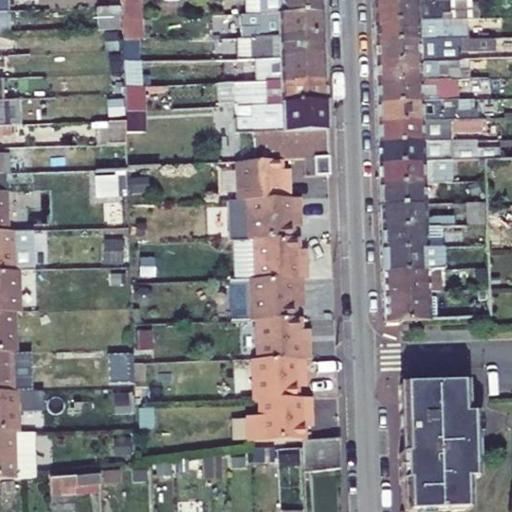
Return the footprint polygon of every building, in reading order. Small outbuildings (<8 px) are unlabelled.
[(41,0),(0,0),(0,12),(10,12),(42,11),(41,0)] [(140,18),(139,0),(122,0),(122,7),(123,19),(140,18)] [(245,0),(247,15),(324,11),(323,0),(245,0)] [(442,15),(451,15),(450,1),(374,2),(374,23),(442,21),(442,15)] [(123,28),(123,19),(122,7),(111,7),(99,8),(99,29),(123,28)] [(240,15),(242,38),(252,38),(325,35),(324,11),(247,15),(240,15)] [(0,33),(11,33),(10,12),(0,12),(0,33)] [(141,41),(140,18),(123,19),(123,28),(123,42),(141,41)] [(468,26),(442,26),(442,21),(374,23),(375,43),(468,40),(468,26)] [(503,39),(503,27),(488,27),(488,40),(494,39),(503,39)] [(325,35),(252,38),(253,61),(326,58),(325,35)] [(494,39),(488,40),(468,40),(375,43),(376,63),(421,62),(420,50),(460,49),(460,50),(495,50),(494,39)] [(246,49),(236,49),(236,53),(237,61),(245,61),(246,61),(246,49)] [(460,50),(460,49),(420,50),(421,62),(461,60),(460,50)] [(237,61),(236,53),(221,53),(221,61),(237,61)] [(246,61),(245,61),(246,83),(326,79),(326,58),(253,61),(246,61)] [(469,60),(461,60),(421,62),(421,70),(469,69),(469,60)] [(139,89),(140,88),(139,62),(124,62),(124,74),(125,89),(139,89)] [(469,69),(421,70),(421,62),(376,63),(377,84),(457,82),(481,80),(480,69),(469,69)] [(233,84),(234,107),(252,106),(327,102),(326,79),(246,83),(233,84)] [(440,102),(458,102),(457,82),(377,84),(378,104),(440,102)] [(0,100),(9,100),(30,100),(29,84),(0,84),(0,100)] [(140,111),(139,89),(125,89),(126,97),(126,112),(140,111)] [(0,125),(9,125),(9,100),(0,100),(0,125)] [(236,119),(236,134),(261,133),(262,161),(303,159),(329,157),(327,102),(252,106),(253,118),(236,119)] [(458,110),(440,111),(440,102),(378,104),(378,123),(458,122),(458,110)] [(133,112),(134,130),(150,130),(149,111),(133,112)] [(107,122),(108,145),(127,145),(126,121),(107,122)] [(499,133),(499,121),(458,122),(378,123),(379,145),(442,143),(441,129),(455,129),(456,134),(499,133)] [(0,135),(11,135),(10,125),(9,125),(0,125),(0,135)] [(454,150),(453,142),(442,143),(379,145),(380,165),(441,162),(466,161),(468,161),(483,161),(497,160),(496,151),(479,151),(479,148),(454,150)] [(127,149),(114,150),(115,168),(128,168),(127,149)] [(0,154),(0,173),(10,173),(9,154),(0,154)] [(304,177),(330,176),(329,157),(303,159),(304,177)] [(249,201),(289,200),(288,183),(281,183),(281,173),(281,161),(238,163),(239,201),(249,201)] [(441,162),(380,165),(381,185),(425,184),(437,184),(463,182),(468,182),(468,161),(466,161),(441,162)] [(99,174),(100,196),(123,195),(122,173),(99,174)] [(463,182),(437,184),(437,191),(463,190),(463,182)] [(425,184),(381,185),(382,206),(426,204),(425,184)] [(0,232),(9,232),(8,192),(0,191),(0,232)] [(295,227),(295,217),(302,217),(301,199),(289,200),(249,201),(250,241),(255,241),(295,240),(295,227)] [(484,202),(466,202),(466,226),(485,225),(484,202)] [(442,227),(449,227),(451,226),(454,226),(454,216),(434,217),(430,219),(426,220),(426,204),(382,206),(382,229),(442,227)] [(382,229),(383,251),(428,249),(442,248),(442,227),(382,229)] [(0,272),(16,273),(14,232),(9,232),(0,232),(0,272)] [(303,280),(308,279),(308,262),(301,262),(301,252),(300,239),(295,240),(255,241),(256,281),(303,280)] [(250,241),(235,242),(236,282),(251,281),(256,281),(255,241),(250,241)] [(428,249),(383,251),(384,273),(441,271),(443,271),(442,248),(428,249)] [(441,271),(384,273),(385,295),(430,293),(442,292),(441,271)] [(22,312),(21,273),(16,273),(0,272),(0,313),(17,313),(22,312)] [(297,308),(297,297),(304,297),(303,280),(256,281),(251,281),(252,321),(257,321),(298,320),(297,308)] [(430,293),(385,295),(386,324),(431,322),(437,321),(436,304),(430,304),(430,293)] [(18,353),(17,313),(0,313),(0,353),(13,353),(18,353)] [(306,360),(311,360),(311,342),(304,342),(303,332),(303,320),(298,320),(257,321),(259,361),(306,360)] [(13,353),(0,353),(0,393),(14,393),(13,353)] [(300,388),(300,377),(306,377),(306,360),(259,361),(253,361),(254,401),(260,401),(300,400),(300,388)] [(466,383),(400,385),(401,418),(402,418),(402,419),(402,420),(402,421),(402,422),(402,423),(403,424),(403,425),(403,426),(404,427),(404,428),(405,428),(405,429),(406,429),(406,430),(401,430),(402,451),(399,451),(400,479),(403,479),(404,510),(416,510),(433,509),(470,508),(469,477),(478,476),(476,433),(475,414),(467,414),(466,383)] [(14,393),(0,393),(0,433),(15,433),(20,433),(19,393),(14,393)] [(249,443),(306,442),(306,428),(306,418),(312,417),(312,400),(300,400),(260,401),(260,416),(248,417),(249,443)] [(20,433),(15,433),(16,479),(36,479),(35,432),(20,433)] [(0,479),(16,479),(15,433),(0,433),(0,479)] [(303,443),(304,472),(341,472),(341,441),(303,443)] [(255,468),(275,467),(274,448),(254,451),(255,468)] [(281,465),(299,463),(298,456),(281,457),(281,465)] [(189,460),(189,470),(201,470),(201,458),(189,460)] [(100,487),(100,476),(74,478),(75,488),(100,487)] [(50,490),(75,488),(74,478),(50,479),(50,490)] [(2,484),(3,494),(20,492),(19,481),(2,484)]
